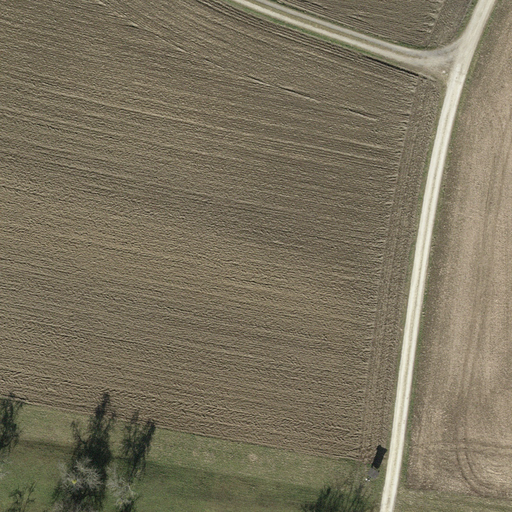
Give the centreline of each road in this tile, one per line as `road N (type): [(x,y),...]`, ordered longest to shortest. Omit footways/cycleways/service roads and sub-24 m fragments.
road 1 (track): [(386,511),(458,72),(490,0)]
road 2 (track): [(251,0),(458,72)]
